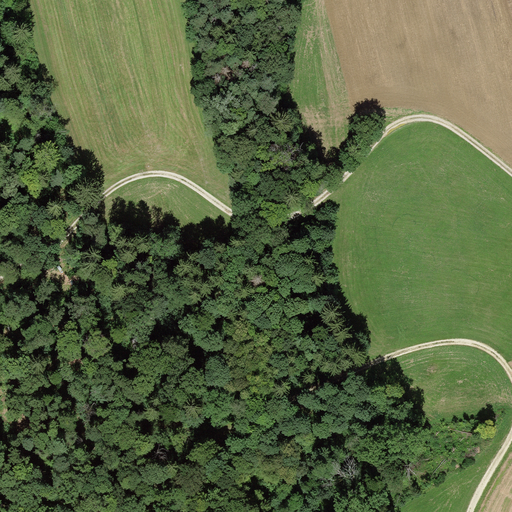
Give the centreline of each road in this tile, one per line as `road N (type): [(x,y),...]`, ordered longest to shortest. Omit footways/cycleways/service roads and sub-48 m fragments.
road 1 (track): [(511,174),(447,126),(406,118),(314,205),(279,221),(236,217),(187,182),(151,173),(116,183),(57,249),(0,273)]
road 2 (track): [(511,379),(496,357),(470,344),(388,356),(239,425),(216,443),(168,511)]
